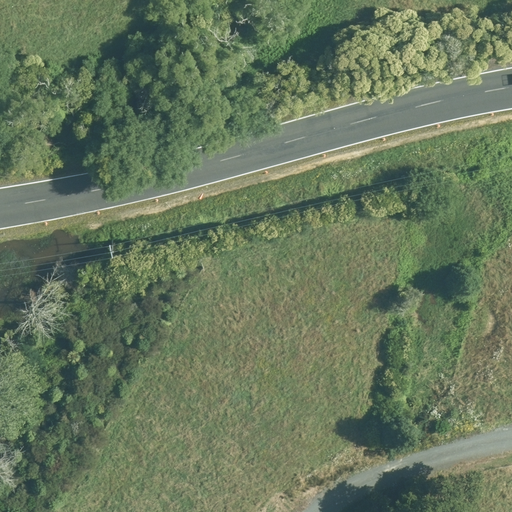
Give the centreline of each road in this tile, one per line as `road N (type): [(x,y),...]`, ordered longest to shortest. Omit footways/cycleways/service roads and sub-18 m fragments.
road 1 (tertiary): [(0,207),(511,87)]
road 2 (unknown): [(511,423),(387,449),(349,467),(295,511)]
